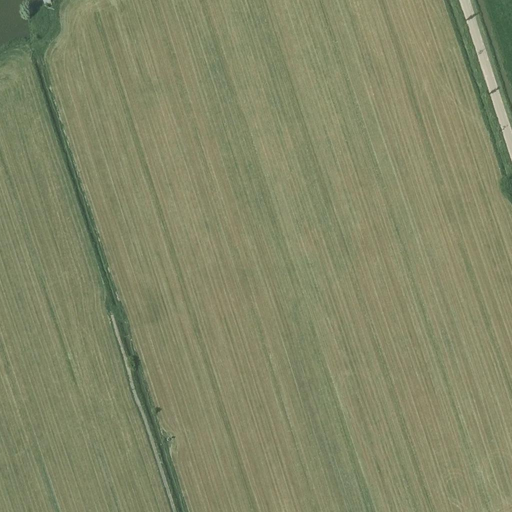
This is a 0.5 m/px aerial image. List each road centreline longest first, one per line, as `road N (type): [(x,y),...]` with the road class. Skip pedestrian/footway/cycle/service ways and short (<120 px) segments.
road 1 (track): [(173,511),(25,52),(50,33),(45,0)]
road 2 (unclassified): [(511,149),(463,0)]
